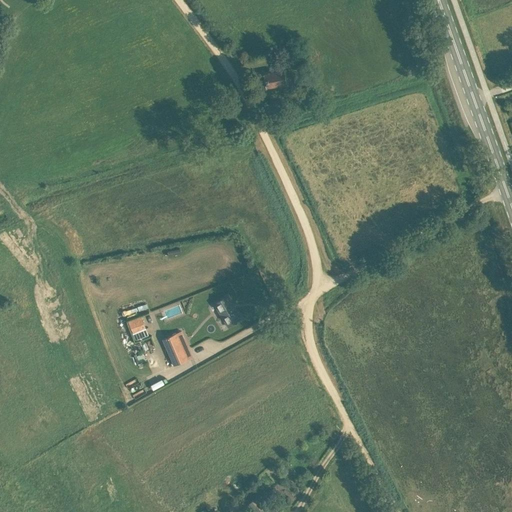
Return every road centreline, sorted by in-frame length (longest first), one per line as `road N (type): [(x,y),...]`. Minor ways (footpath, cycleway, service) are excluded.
road 1 (track): [(144,511),(35,243),(0,212)]
road 2 (track): [(315,291),(313,241),(259,118),(180,0)]
road 3 (track): [(405,511),(317,356),(315,291)]
road 4 (track): [(511,186),(315,291)]
road 5 (primary): [(511,206),(439,0)]
